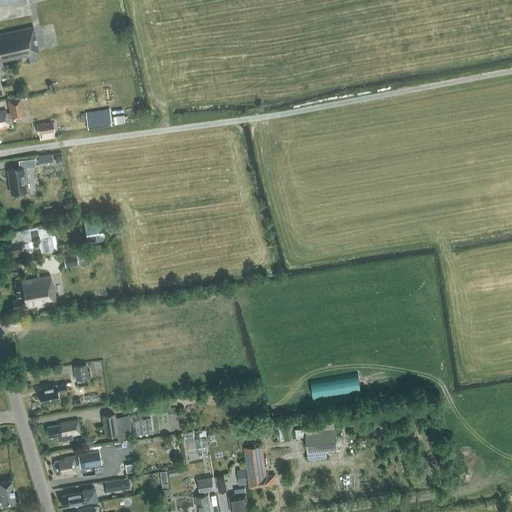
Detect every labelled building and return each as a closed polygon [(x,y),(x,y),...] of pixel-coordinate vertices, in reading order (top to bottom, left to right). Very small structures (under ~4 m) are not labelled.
[(0,92),(2,92),(0,84),(0,61),(28,55),(36,54),(39,53),(33,27),(0,33),(0,92)] [(29,62),(37,60),(36,54),(28,55),(29,62)] [(0,128),(9,127),(7,118),(11,117),(11,119),(24,117),(21,97),(8,100),(10,112),(6,113),(6,110),(0,110),(0,128)] [(86,112),(89,128),(112,124),(109,108),(86,112)] [(122,115),(113,116),(114,124),(124,122),(122,115)] [(38,134),(54,132),(52,121),(36,124),(38,134)] [(60,165),(63,162),(63,157),(58,156),(55,159),(55,163),(60,165)] [(18,162),(19,169),(7,171),(11,195),(25,193),(24,183),(28,182),(26,169),(34,167),(33,160),(18,162)] [(105,240),(101,221),(83,225),(87,244),(105,240)] [(23,255),(25,254),(25,258),(36,255),(36,252),(39,251),(38,246),(30,248),(28,240),(23,241),(21,231),(9,234),(11,244),(1,246),(2,255),(7,254),(8,259),(23,256),(23,255)] [(58,251),(55,236),(37,239),(41,254),(58,251)] [(65,267),(84,263),(81,251),(63,255),(65,267)] [(57,303),(57,301),(57,299),(54,284),(52,285),(50,276),(15,282),(17,298),(12,299),(14,308),(24,306),(25,313),(37,311),(36,306),(57,303)] [(86,365),(74,367),(76,381),(91,378),(90,371),(87,372),(86,365)] [(360,374),(311,380),(314,397),(362,391),(360,374)] [(66,391),(65,384),(38,389),(41,404),(59,400),(57,393),(66,391)] [(117,434),(118,440),(132,438),(131,431),(129,415),(115,416),(115,414),(102,416),(104,436),(117,434)] [(47,426),(49,437),(57,436),(58,440),(72,438),(72,436),(80,435),(78,420),(60,422),(60,424),(47,426)] [(305,428),(295,429),(296,437),(305,436),(305,434),(305,428)] [(335,431),(305,434),(305,436),(307,450),(337,447),(335,431)] [(221,437),(211,438),(213,457),(223,456),(221,437)] [(172,449),(167,443),(161,447),(166,453),(172,449)] [(261,443),(261,445),(244,447),(249,487),(275,484),(274,474),(266,475),(264,465),(267,465),(266,457),(263,457),(261,443)] [(98,451),(98,450),(102,444),(89,446),(89,448),(77,450),(77,454),(98,451)] [(64,461),(55,462),(57,474),(67,472),(67,475),(76,473),(74,464),(79,463),(79,467),(93,465),(100,464),(98,451),(77,454),(77,456),(64,458),(64,461)] [(124,464),(126,473),(137,471),(136,462),(124,464)] [(100,464),(93,465),(95,474),(102,473),(100,464)] [(226,491),(223,475),(215,477),(218,492),(226,491)] [(246,476),(238,477),(239,485),(247,484),(246,476)] [(129,478),(105,481),(106,491),(130,488),(129,478)] [(210,511),(208,495),(206,495),(206,491),(214,490),(212,478),(198,480),(200,492),(201,496),(195,497),(197,508),(198,508),(199,511),(210,511)] [(0,511),(3,511),(3,510),(2,510),(2,506),(4,506),(3,504),(15,502),(11,479),(0,481),(0,511)] [(82,492),(61,496),(63,506),(84,502),(84,498),(85,498),(85,500),(96,498),(95,487),(84,489),(85,495),(83,495),(82,492)] [(234,489),(235,495),(229,496),(231,511),(239,511),(249,511),(245,487),(234,489)]
